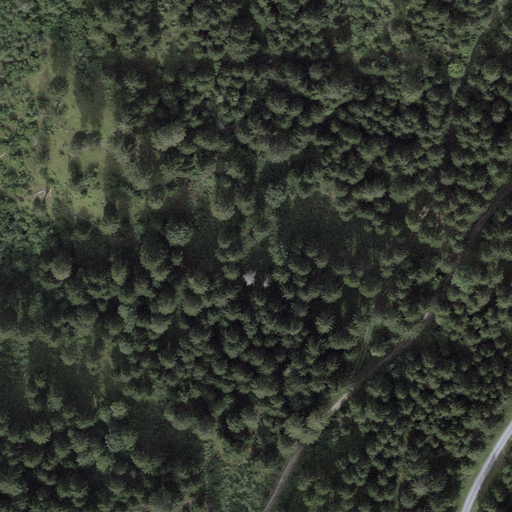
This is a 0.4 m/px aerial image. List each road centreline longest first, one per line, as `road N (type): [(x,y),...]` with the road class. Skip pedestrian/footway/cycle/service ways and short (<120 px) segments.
road 1 (track): [(353,388),(376,303),(437,184),(473,50),(510,0)]
road 2 (track): [(511,187),(472,236),(424,322),(312,432),(264,511)]
